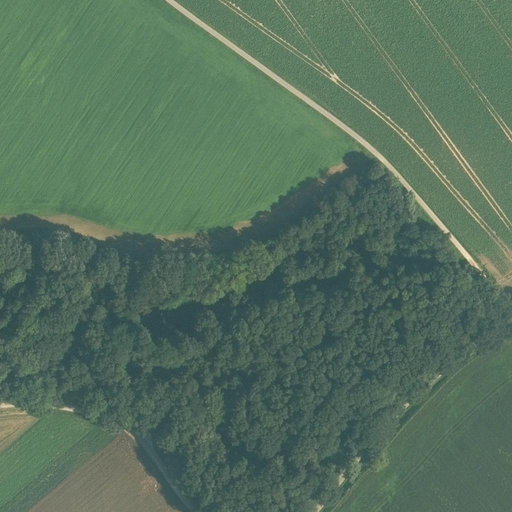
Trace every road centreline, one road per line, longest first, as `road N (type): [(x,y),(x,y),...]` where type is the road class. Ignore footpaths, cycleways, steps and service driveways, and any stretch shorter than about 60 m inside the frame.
road 1 (unclassified): [(511,309),(350,131),(168,0)]
road 2 (unclassified): [(315,511),(390,419),(511,319)]
road 3 (unclassified): [(0,404),(62,405),(118,421),(194,511)]
